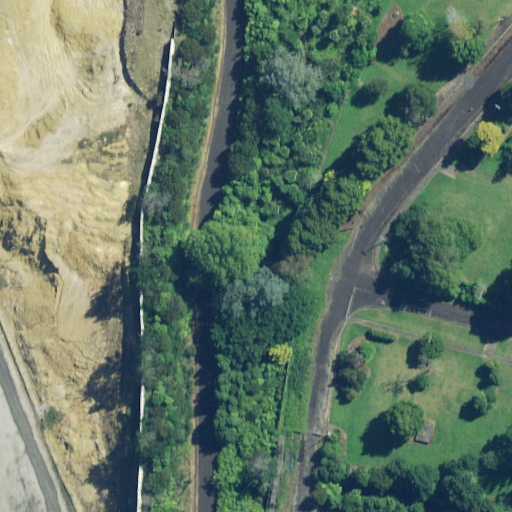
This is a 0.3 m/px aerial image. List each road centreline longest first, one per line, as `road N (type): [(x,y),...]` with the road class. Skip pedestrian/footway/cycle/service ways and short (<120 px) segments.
road 1 (residential): [(339,284),(369,225),(511,55)]
road 2 (unclassified): [(297,511),(339,284)]
road 3 (residential): [(511,330),(339,284)]
